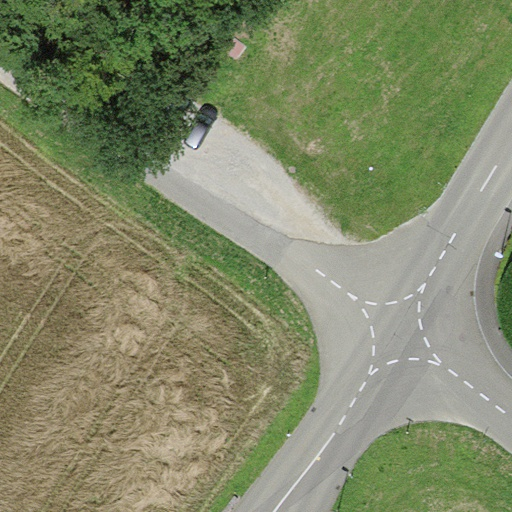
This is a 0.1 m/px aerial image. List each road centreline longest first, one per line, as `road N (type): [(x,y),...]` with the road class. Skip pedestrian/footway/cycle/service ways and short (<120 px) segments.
road 1 (track): [(402,328),(0,67)]
road 2 (tertiary): [(402,328),(290,511)]
road 3 (tertiary): [(511,146),(402,328)]
road 4 (unclassified): [(511,414),(402,328)]
